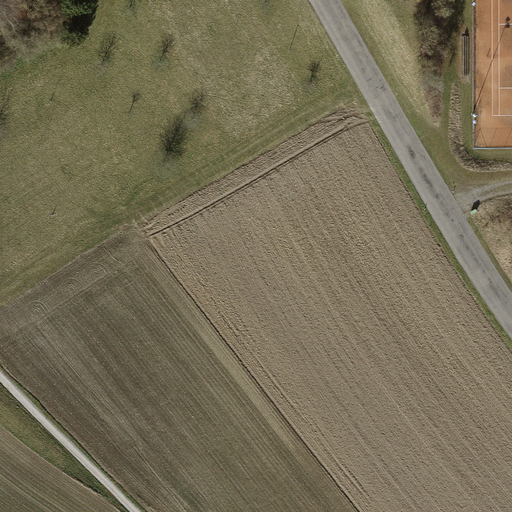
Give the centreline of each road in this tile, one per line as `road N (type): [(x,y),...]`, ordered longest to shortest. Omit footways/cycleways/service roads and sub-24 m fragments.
road 1 (tertiary): [(323,0),(511,317)]
road 2 (track): [(133,511),(0,378)]
